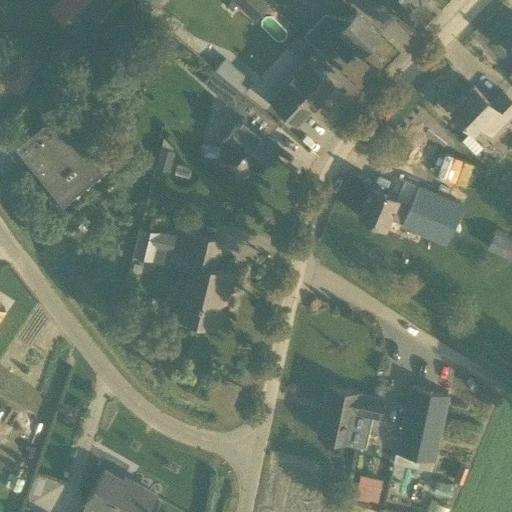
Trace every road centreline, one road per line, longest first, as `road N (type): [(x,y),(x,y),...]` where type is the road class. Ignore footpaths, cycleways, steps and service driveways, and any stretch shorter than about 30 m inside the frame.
road 1 (residential): [(256,451),(310,209),(327,172),(374,108),(479,0)]
road 2 (residential): [(256,451),(148,415),(0,236)]
road 3 (track): [(511,396),(298,258)]
